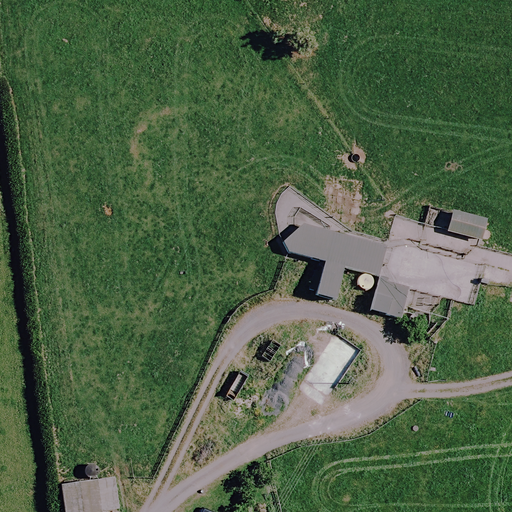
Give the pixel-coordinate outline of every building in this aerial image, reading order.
[(484,232),(452,224),(449,236),(481,244),(484,232)] [(337,303),(345,270),(357,273),(353,291),(375,296),(386,248),(296,226),(289,256),(325,265),(322,274),(316,273),(311,293),(316,294),(316,297),(337,303)] [(408,292),(380,283),(371,313),(399,321),(408,292)] [(417,314),(408,327),(431,344),(440,331),(417,314)] [(119,511),(116,482),(64,487),(66,511),(119,511)]
